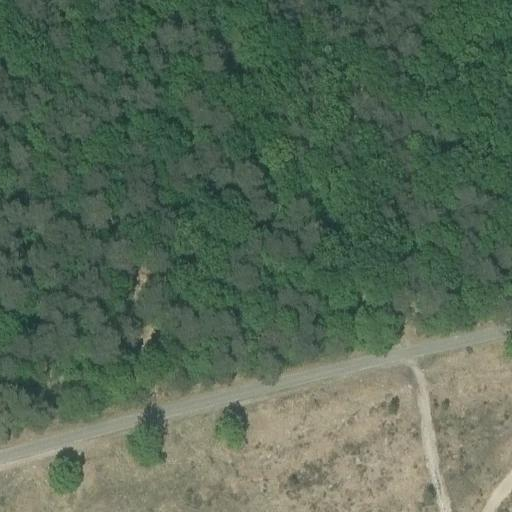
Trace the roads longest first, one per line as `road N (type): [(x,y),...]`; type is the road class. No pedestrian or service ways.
road 1 (track): [(190,0),(407,355),(421,391),(439,511)]
road 2 (track): [(0,479),(412,366)]
